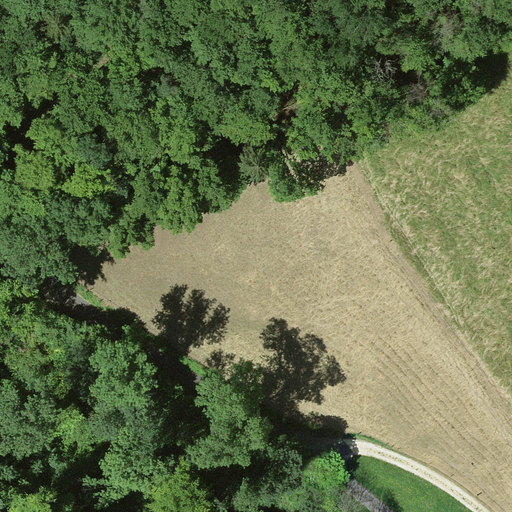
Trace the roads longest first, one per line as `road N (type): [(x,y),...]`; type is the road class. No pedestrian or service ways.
road 1 (track): [(0,248),(238,414),(312,454),(366,448),(388,455),(480,511)]
road 2 (track): [(0,398),(201,509)]
